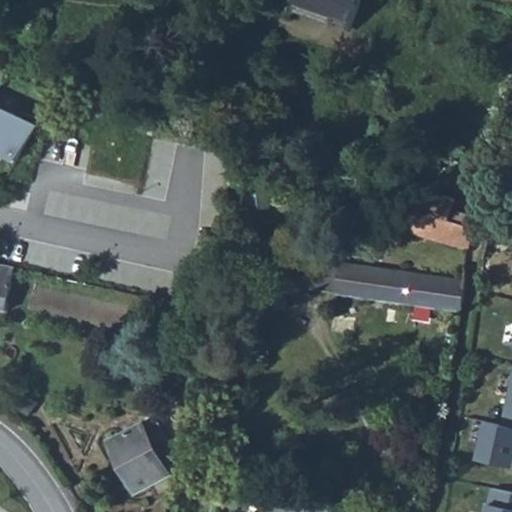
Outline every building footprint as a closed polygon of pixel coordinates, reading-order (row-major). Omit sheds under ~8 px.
[(353,26),(362,0),(297,0),(297,2),(334,16),(333,19),(353,26)] [(420,210),(450,220),(452,210),(456,200),(427,190),(420,210)] [(413,231),(470,251),(475,228),(473,228),(469,226),(450,220),(420,210),(419,210),(419,211),(413,231)] [(450,220),(469,226),(472,216),(452,210),(450,220)] [(313,289),(462,311),(467,282),(317,259),(313,289)] [(0,308),(9,310),(16,266),(0,262),(0,308)] [(480,459),(511,464),(511,421),(506,420),(488,417),(480,459)] [(111,441),(139,492),(156,483),(162,493),(173,487),(176,472),(179,458),(158,420),(147,426),(145,422),(111,441)] [(489,511),(511,511),(511,489),(495,486),(489,511)] [(275,503),(267,501),(264,511),(332,511),(303,507),(275,503)]
